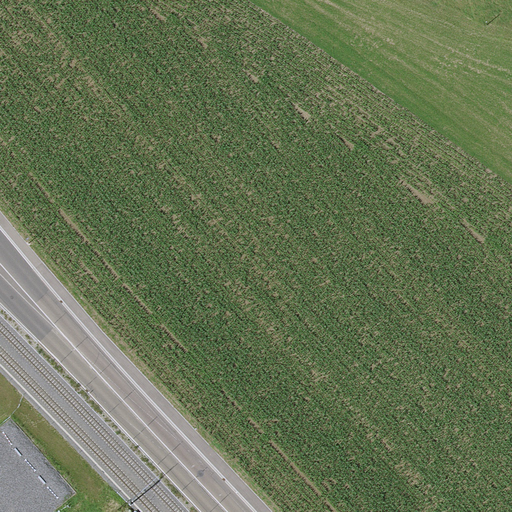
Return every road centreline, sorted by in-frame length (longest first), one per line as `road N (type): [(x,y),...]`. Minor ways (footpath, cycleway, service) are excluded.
road 1 (primary): [(226,511),(98,375)]
road 2 (primary): [(98,375),(0,247)]
road 3 (primary): [(0,288),(98,375)]
